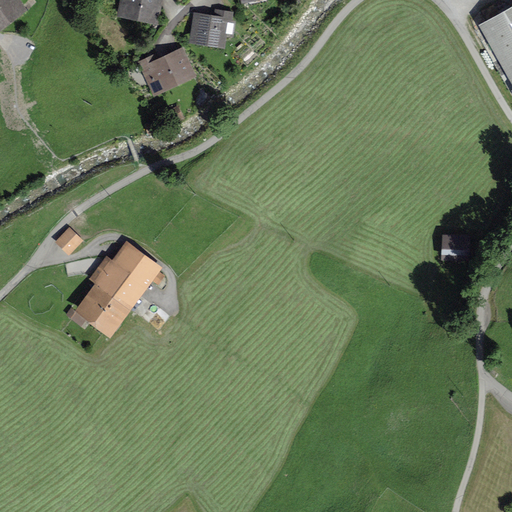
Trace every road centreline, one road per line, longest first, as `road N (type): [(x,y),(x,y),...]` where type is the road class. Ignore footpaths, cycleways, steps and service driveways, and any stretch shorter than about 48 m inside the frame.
road 1 (residential): [(357,0),(297,70),(215,139),(79,209),(0,296)]
road 2 (residential): [(511,398),(490,382),(478,356),(482,300),(511,243)]
road 3 (residential): [(511,117),(436,0)]
road 4 (track): [(169,295),(166,269),(121,237),(79,255)]
